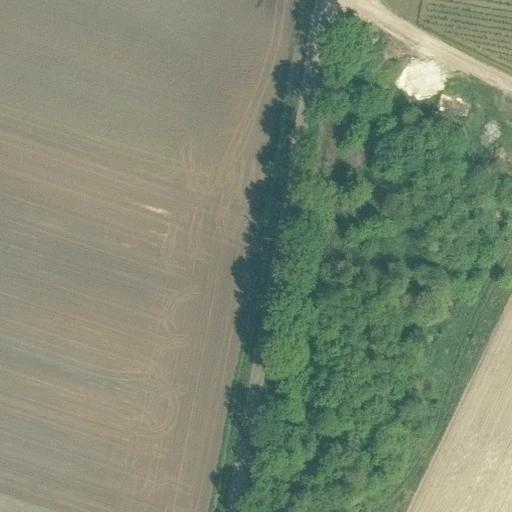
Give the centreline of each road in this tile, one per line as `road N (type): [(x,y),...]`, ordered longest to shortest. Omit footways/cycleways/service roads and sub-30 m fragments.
road 1 (unclassified): [(219,511),(307,0)]
road 2 (track): [(362,0),(511,75)]
